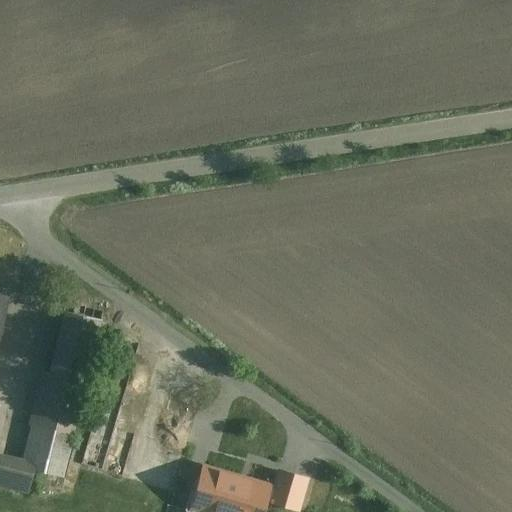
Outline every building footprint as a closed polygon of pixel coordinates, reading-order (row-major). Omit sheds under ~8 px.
[(0,277),(0,290),(7,293),(10,280),(0,277)] [(0,336),(9,300),(0,298),(0,336)] [(69,313),(53,376),(85,384),(101,321),(69,313)] [(33,427),(72,437),(85,384),(53,376),(44,373),(30,427),(33,427)] [(33,427),(24,462),(35,465),(34,471),(64,479),(75,438),(72,437),(33,427)] [(24,462),(0,456),(0,487),(29,494),(34,471),(35,465),(24,462)] [(260,511),(268,487),(203,468),(191,510),(199,511),(260,511)]
